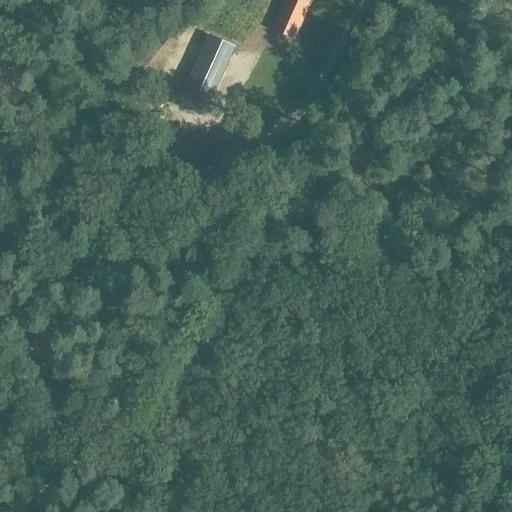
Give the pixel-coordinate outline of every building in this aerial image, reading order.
[(229,0),(220,13),(236,25),(253,0),(229,0)] [(255,0),(236,28),(249,37),(276,0),(255,0)] [(286,0),(274,28),(294,37),(310,0),(309,0),(286,0)] [(147,23),(131,40),(144,52),(160,36),(147,23)] [(208,34),(192,72),(218,84),(235,46),(208,34)] [(165,70),(182,54),(165,35),(147,51),(165,70)]
